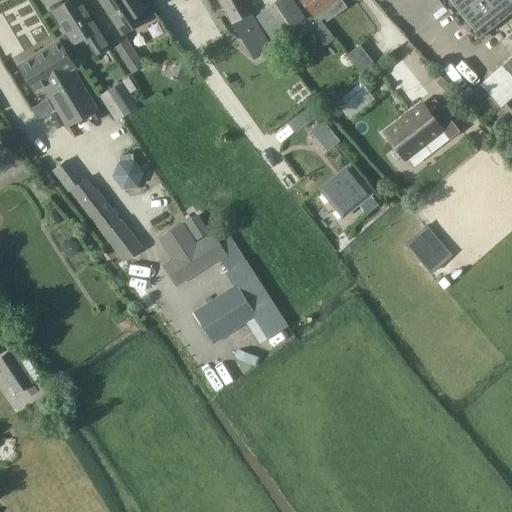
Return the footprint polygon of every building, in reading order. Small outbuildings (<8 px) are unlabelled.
[(109,47),(98,29),(79,0),(71,0),(54,11),(74,43),(87,35),(99,53),(109,47)] [(140,23),(152,15),(146,7),(145,8),(140,0),(101,0),(116,22),(121,19),(132,11),(140,23)] [(219,0),(231,20),(249,9),(244,0),(219,0)] [(262,12),(256,17),(280,52),(286,48),(290,45),(283,35),(306,20),(292,0),(277,0),(261,11),(262,12)] [(300,0),(311,15),(333,0),(300,0)] [(511,0),(450,0),(480,36),(511,10),(511,0)] [(243,33),(257,56),(271,47),(257,25),(243,33)] [(134,74),(147,66),(129,39),(117,47),(134,74)] [(97,119),(101,117),(72,69),(73,68),(74,68),(72,66),(59,43),(59,42),(20,66),(25,75),(35,91),(42,87),(50,100),(67,128),(79,121),(87,116),(89,119),(91,123),(92,122),(97,119)] [(364,72),(374,65),(367,56),(357,64),(364,72)] [(193,71),(180,66),(176,81),(190,82),(193,71)] [(362,82),(338,102),(344,110),(369,91),(362,82)] [(488,119),(498,110),(477,87),(463,101),(484,123),(488,119)] [(115,102),(124,116),(135,109),(126,95),(115,102)] [(411,153),(448,124),(456,133),(464,127),(445,105),(437,112),(427,100),(390,129),(411,153)] [(52,110),(47,101),(38,106),(43,115),(52,110)] [(511,131),(511,110),(507,105),(496,115),(511,131)] [(329,153),(343,142),(327,120),(312,131),(329,153)] [(81,179),(68,161),(56,170),(101,233),(104,231),(124,258),(139,247),(98,190),(96,192),(85,176),(81,179)] [(323,188),(345,215),(370,194),(349,168),(323,188)] [(188,223),(196,235),(198,239),(202,237),(209,232),(199,216),(188,223)] [(160,238),(167,250),(173,259),(164,265),(164,266),(175,281),(178,285),(226,254),(214,235),(207,240),(195,248),(189,239),(181,225),(160,238)] [(433,274),(454,256),(428,226),(407,244),(433,274)] [(214,342),(256,315),(236,285),(195,312),(214,342)] [(0,367),(4,373),(13,367),(17,364),(9,352),(0,357),(0,367)]
